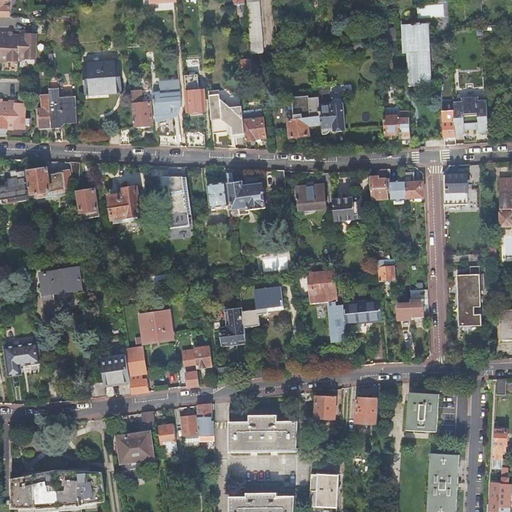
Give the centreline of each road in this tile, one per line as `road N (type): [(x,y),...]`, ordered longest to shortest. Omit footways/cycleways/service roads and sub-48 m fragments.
road 1 (residential): [(0,415),(442,373)]
road 2 (residential): [(433,157),(0,150)]
road 3 (residential): [(442,373),(433,157)]
